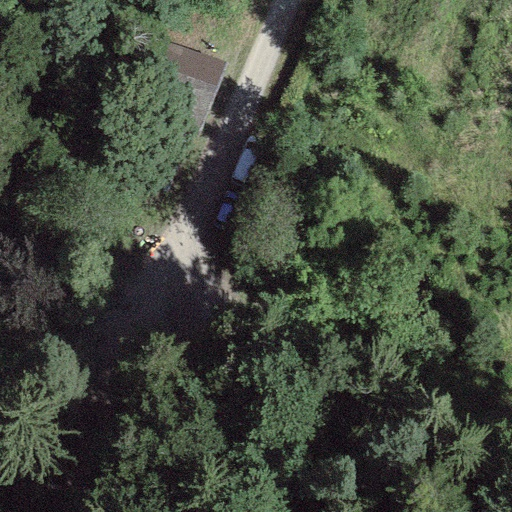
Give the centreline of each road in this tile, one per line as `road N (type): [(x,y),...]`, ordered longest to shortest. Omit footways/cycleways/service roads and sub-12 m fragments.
road 1 (track): [(81,511),(157,328),(255,342),(465,439),(511,469)]
road 2 (track): [(285,0),(157,328),(0,396)]
